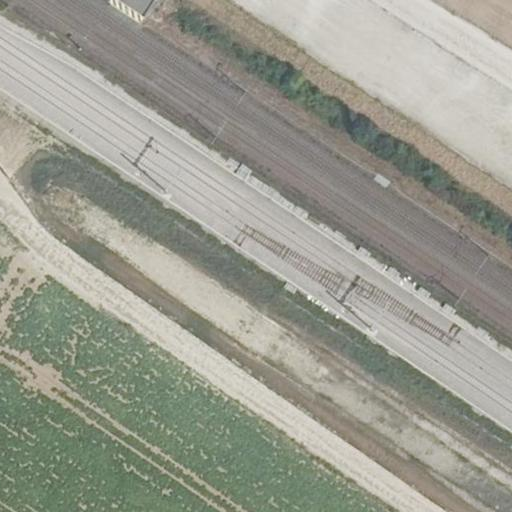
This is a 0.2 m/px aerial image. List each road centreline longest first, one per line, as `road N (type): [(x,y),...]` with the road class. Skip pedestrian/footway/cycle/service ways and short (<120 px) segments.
road 1 (track): [(425,511),(0,208)]
road 2 (track): [(391,0),(511,80)]
